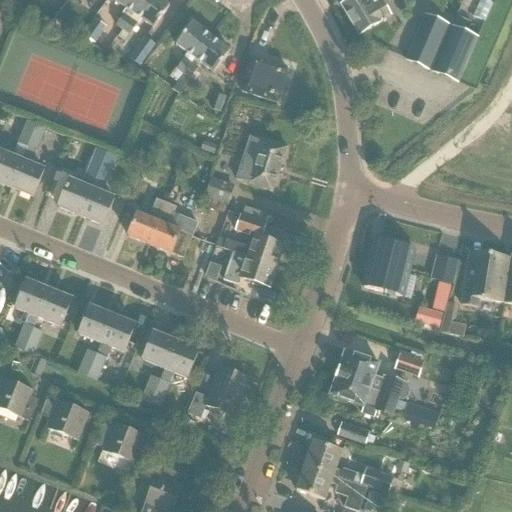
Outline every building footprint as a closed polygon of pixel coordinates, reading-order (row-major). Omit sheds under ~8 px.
[(88,0),(80,13),(90,20),(101,3),(96,0),(88,0)] [(123,16),(115,26),(123,32),(145,0),(115,0),(114,2),(126,10),(123,16)] [(169,8),(158,0),(145,0),(123,32),(129,36),(137,25),(138,26),(141,21),(153,29),(169,8)] [(385,22),(385,20),(390,17),(381,2),(384,0),(352,0),(342,6),(360,36),(379,24),(382,22),(383,23),(385,22)] [(406,61),(457,83),(476,39),(425,17),(406,61)] [(82,37),(94,45),(106,27),(94,20),(82,37)] [(183,74),(183,75),(184,73),(191,64),(194,60),(210,38),(192,24),(175,46),(187,54),(183,59),(184,60),(176,70),(170,78),(176,83),(183,74)] [(129,36),(123,32),(118,38),(124,43),(129,36)] [(229,53),(210,38),(194,60),(213,74),(229,53)] [(145,39),(130,60),(140,67),(155,46),(145,39)] [(287,71),(256,60),(245,94),(276,104),(287,71)] [(183,77),(184,77),(189,81),(198,69),(191,64),(184,73),(183,75),(182,76),(183,77)] [(225,98),(217,96),(212,111),(220,114),(225,98)] [(0,185),(10,190),(36,126),(27,122),(18,144),(18,145),(13,159),(0,153),(0,185)] [(46,130),(36,126),(10,190),(32,199),(44,171),(30,166),(36,152),(46,130)] [(286,149),(258,140),(251,162),(279,171),(286,149)] [(82,151),(68,146),(61,165),(74,171),(82,151)] [(91,191),(97,177),(106,155),(97,151),(87,173),(88,173),(82,187),(69,181),(57,209),(80,218),(91,191)] [(106,180),(115,158),(106,155),(97,177),(106,180)] [(234,187),(211,178),(204,198),(227,206),(234,187)] [(147,184),(138,180),(128,203),(141,208),(151,185),(147,184)] [(102,227),(114,200),(91,191),(80,218),(102,227)] [(127,238),(149,247),(166,206),(156,202),(152,213),(154,215),(151,221),(137,215),(127,238)] [(170,221),(175,209),(166,206),(149,247),(171,255),(183,260),(197,225),(179,217),(174,230),(165,227),(168,220),(170,221)] [(203,236),(214,240),(223,218),(211,213),(203,236)] [(246,258),(276,268),(283,247),(262,240),(267,225),(241,216),(236,231),(253,237),(249,249),(237,244),(233,254),(246,258)] [(407,275),(413,251),(375,241),(369,265),(407,275)] [(460,307),(477,309),(478,301),(503,305),(511,260),(469,253),(460,307)] [(240,280),(269,289),(276,268),(246,258),(233,254),(232,254),(224,280),(238,285),(240,280)] [(453,261),(436,257),(430,280),(452,286),(458,263),(453,261)] [(502,308),(502,309),(511,310),(511,260),(503,305),(502,308)] [(220,269),(214,266),(211,265),(210,265),(205,279),(206,280),(216,283),(220,269)] [(401,299),(407,275),(369,265),(363,289),(401,299)] [(26,283),(15,310),(28,316),(15,349),(24,353),(33,330),(33,331),(38,320),(37,319),(49,292),(26,283)] [(60,329),(71,301),(49,292),(37,319),(38,320),(60,329)] [(445,300),(434,297),(431,311),(445,314),(448,300),(445,300)] [(457,338),(460,322),(456,321),(451,320),(454,306),(449,305),(447,305),(445,313),(439,334),(441,334),(452,337),(457,338)] [(92,342),(100,345),(112,318),(89,308),(78,336),(92,342)] [(434,313),(418,309),(414,324),(438,331),(442,316),(434,313)] [(123,354),(134,327),(112,318),(100,345),(101,345),(97,355),(96,356),(87,379),(96,382),(105,360),(110,349),(123,354)] [(42,334),(33,331),(33,330),(24,353),(33,357),(42,334)] [(142,362),(164,371),(175,343),(153,334),(142,362)] [(175,343),(164,371),(159,382),(160,382),(157,389),(151,404),(160,408),(173,375),(187,380),(198,353),(175,343)] [(70,368),(77,349),(65,344),(58,363),(70,368)] [(96,356),(97,355),(86,351),(77,375),(87,379),(96,356)] [(374,378),(379,365),(343,353),(337,372),(351,377),(349,383),(398,399),(403,401),(408,398),(410,391),(408,388),(382,379),(382,380),(374,378)] [(394,371),(418,379),(423,365),(399,356),(394,371)] [(46,363),(35,359),(29,373),(29,374),(40,378),(46,363)] [(206,407),(233,418),(248,382),(220,370),(208,399),(195,394),(187,415),(200,420),(206,407)] [(351,377),(337,372),(328,397),(363,409),(362,412),(371,415),(372,410),(376,411),(375,414),(392,419),(398,401),(398,399),(349,383),(351,377)] [(159,382),(150,378),(141,400),(151,404),(157,389),(160,382),(159,382)] [(0,383),(0,411),(22,420),(33,393),(2,380),(0,383)] [(50,420),(46,430),(78,443),(89,415),(47,398),(40,416),(50,420)] [(403,403),(398,401),(394,412),(403,415),(407,405),(407,404),(403,403)] [(437,414),(407,404),(402,420),(432,430),(437,414)] [(369,434),(341,424),(336,437),(364,447),(365,446),(371,448),(374,438),(368,436),(369,434)] [(103,449),(102,453),(133,465),(144,438),(113,425),(111,428),(104,425),(95,445),(103,449)] [(341,454),(313,443),(304,468),(353,485),(357,476),(343,471),(342,473),(335,471),(341,454)] [(190,472),(167,462),(162,475),(185,484),(190,472)] [(408,466),(398,462),(395,472),(405,476),(409,466),(408,466)] [(358,511),(366,490),(353,485),(304,468),(296,492),(324,502),(330,485),(337,487),(334,494),(347,499),(344,509),(353,511),(358,511)] [(393,480),(366,470),(360,486),(387,496),(393,480)] [(143,507),(156,511),(172,511),(183,486),(156,475),(143,507)] [(377,511),(382,496),(370,492),(364,511),(377,511)]
